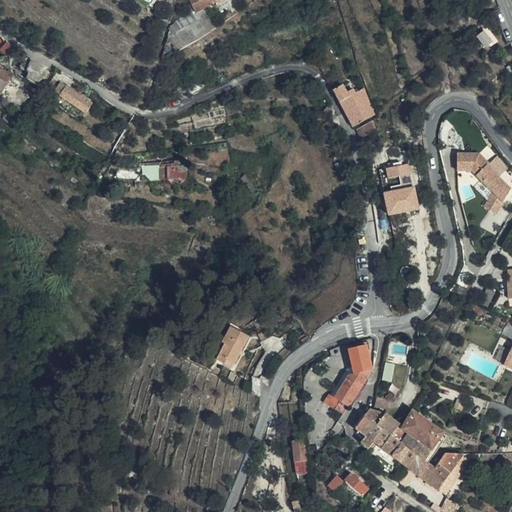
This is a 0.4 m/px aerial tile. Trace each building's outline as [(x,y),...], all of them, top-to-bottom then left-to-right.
[(190,0),(197,12),(216,0),(190,0)] [(177,52),(210,31),(201,18),(183,30),(176,22),(172,25),(166,46),(177,52)] [(488,29),(484,32),(492,43),(489,46),(491,48),(498,42),(488,29)] [(492,43),(484,32),(477,37),(486,48),(489,46),(492,43)] [(11,45),(6,41),(0,37),(0,51),(5,55),(12,52),(14,48),(11,45)] [(0,67),(0,92),(12,76),(0,67)] [(208,86),(203,75),(202,75),(190,82),(176,90),(178,95),(190,91),(195,94),(208,86)] [(57,88),(61,82),(52,76),(48,82),(57,88)] [(374,116),(373,113),(372,110),(358,78),(335,90),(354,127),(363,122),(374,116)] [(60,96),(67,86),(61,82),(57,88),(54,92),(60,96)] [(93,104),(67,86),(60,96),(86,113),(93,104)] [(23,127),(8,113),(3,119),(8,124),(8,126),(18,134),(23,127)] [(376,131),(373,121),(356,130),(359,138),(376,131)] [(34,153),(22,142),(18,148),(29,158),(34,153)] [(143,166),(139,165),(139,169),(114,170),(114,181),(134,180),(140,174),(144,174),(151,181),(168,180),(172,184),(177,185),(180,185),(184,183),(186,181),(187,178),(188,176),(188,174),(188,171),(187,169),(184,166),(185,162),(175,162),(175,164),(157,165),(143,166)] [(402,186),(384,189),(388,215),(420,210),(412,163),(386,167),(389,179),(400,177),(402,186)] [(490,195),(488,198),(502,206),(511,192),(481,173),(483,170),(471,163),(449,165),(451,180),(465,179),(490,195)] [(250,180),(251,179),(248,173),(243,178),(239,181),(236,185),(235,186),(236,188),(239,185),(241,186),(242,185),(246,188),(244,191),(249,196),(256,190),(250,180)] [(502,206),(488,198),(480,211),(493,220),(502,206)] [(488,311),(495,297),(483,292),(476,306),(488,311)] [(484,318),(486,313),(473,306),(470,312),(484,318)] [(232,328),(224,344),(227,345),(218,361),(233,368),(250,337),(232,328)] [(227,345),(224,344),(215,359),(218,361),(227,345)] [(336,410),(344,415),(361,389),(373,371),(367,346),(351,350),(355,374),(351,376),(336,399),(341,403),(336,410)] [(504,368),(511,353),(511,347),(502,367),(504,368)] [(325,403),(336,410),(341,403),(336,399),(330,395),(325,403)] [(390,402),(378,398),(376,407),(388,410),(390,402)] [(386,414),(375,411),(371,410),(369,413),(366,417),(376,424),(378,425),(386,414)] [(366,417),(369,413),(366,411),(360,419),(363,421),(366,417)] [(392,436),(417,455),(425,460),(445,433),(414,412),(405,428),(400,424),(392,436)] [(385,431),(392,436),(400,424),(386,414),(378,425),(385,431)] [(358,428),(367,436),(376,424),(366,417),(363,421),(358,428)] [(363,442),(370,449),(376,442),(385,431),(378,425),(376,424),(367,436),(363,442)] [(376,442),(409,466),(417,455),(392,436),(385,431),(376,442)] [(425,460),(430,463),(449,436),(445,433),(425,460)] [(347,439),(344,439),(340,441),(344,449),(348,447),(350,444),(350,443),(349,440),(347,439)] [(309,474),(305,441),(295,442),(299,475),(309,474)] [(465,454),(460,454),(446,454),(436,468),(430,463),(425,460),(417,455),(409,466),(439,489),(458,463),(463,467),(468,461),(463,457),(465,454)] [(370,489),(352,473),(346,481),(363,496),(370,489)] [(336,491),(343,483),(337,477),(329,486),(336,491)] [(300,501),(293,502),(295,511),(301,511),(302,511),(300,501)]
